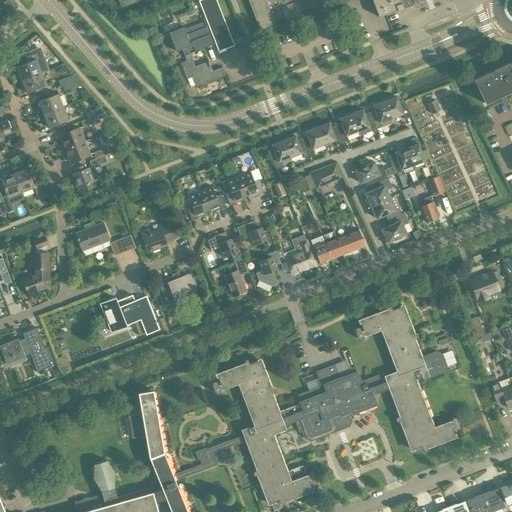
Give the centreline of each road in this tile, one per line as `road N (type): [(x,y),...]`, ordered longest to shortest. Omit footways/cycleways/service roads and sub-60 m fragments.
road 1 (tertiary): [(46,1),(145,111),(202,127),(429,46)]
road 2 (residential): [(0,411),(386,263)]
road 3 (residential): [(64,302),(190,254),(211,225),(253,210)]
road 4 (residential): [(350,511),(511,451)]
road 5 (residential): [(34,145),(62,221),(64,302)]
road 6 (residential): [(386,263),(511,216)]
